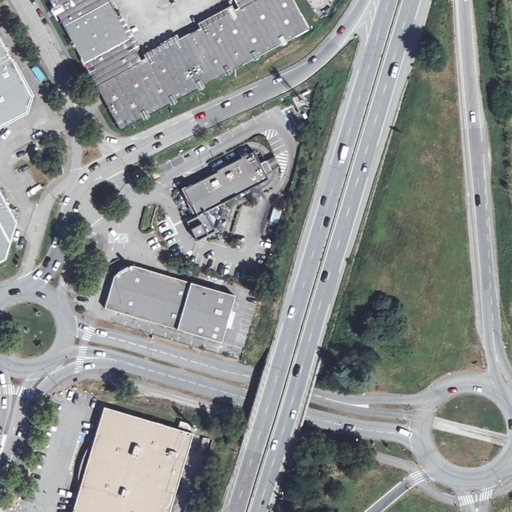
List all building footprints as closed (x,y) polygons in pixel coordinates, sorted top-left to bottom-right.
[(49,0),(64,27),(110,2),(108,0),(49,0)] [(201,28),(188,35),(213,81),(213,83),(309,29),(293,0),(234,0),(239,8),(233,11),(231,12),(214,21),(201,28)] [(64,27),(84,63),(130,39),(118,17),(110,2),(64,27)] [(199,24),(201,28),(214,21),(231,12),(233,11),(231,7),(199,24)] [(122,15),(118,17),(130,39),(135,50),(139,48),(122,15)] [(0,97),(26,84),(0,35),(0,97)] [(142,62),(96,88),(119,130),(213,81),(188,35),(178,40),(170,44),(146,57),(142,62)] [(144,54),(146,57),(170,44),(178,40),(176,37),(144,54)] [(84,63),(96,88),(142,62),(135,50),(130,39),(84,63)] [(26,84),(0,97),(0,128),(1,125),(26,112),(31,94),(26,84)] [(188,189),(183,192),(187,200),(188,200),(199,219),(269,180),(267,176),(272,173),(266,161),(261,164),(254,152),(248,156),(247,154),(240,157),(241,160),(229,166),(228,164),(216,171),(218,174),(188,190),(188,189)] [(151,175),(154,183),(159,181),(156,173),(151,175)] [(0,223),(0,261),(5,259),(11,241),(0,223)] [(216,232),(210,236),(213,241),(219,238),(216,232)] [(236,296),(136,266),(130,269),(123,267),(120,274),(117,276),(107,308),(223,342),(236,296)] [(169,511),(193,434),(105,406),(94,441),(87,465),(72,511),(169,511)]
